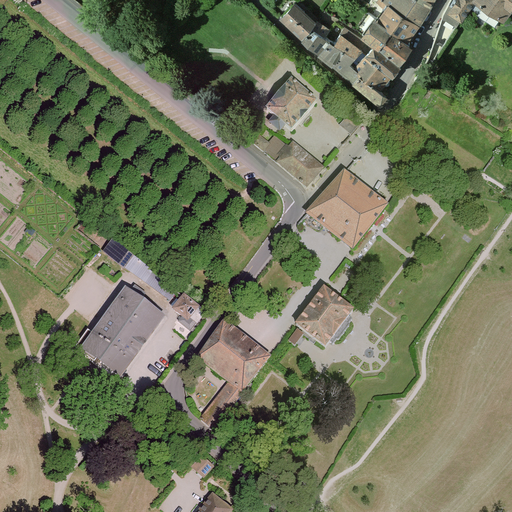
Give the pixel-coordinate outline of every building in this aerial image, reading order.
[(419,23),(430,6),(421,0),(386,0),(389,1),(419,23)] [(511,0),(457,0),(450,12),(462,21),(473,0),(475,0),(504,19),(511,7),(511,0)] [(279,16),(302,38),(316,21),(294,1),(279,16)] [(406,41),(419,23),(389,1),(377,18),(388,27),(406,41)] [(373,43),(376,45),(388,27),(377,18),(373,15),(360,34),(373,43)] [(302,38),(318,52),(328,38),(323,35),(330,28),(318,20),(316,21),(302,38)] [(343,47),(356,56),(367,42),(345,27),(334,42),(343,47)] [(406,41),(388,27),(376,45),(398,62),(409,43),(406,41)] [(334,42),(328,38),(318,52),(333,65),(343,47),(334,42)] [(390,73),(398,62),(376,45),(373,43),(366,53),(390,73)] [(333,65),(351,79),(358,70),(354,67),(349,63),(356,56),(343,47),(333,65)] [(379,88),(390,73),(366,53),(354,67),(358,70),(379,88)] [(379,88),(358,70),(351,79),(381,103),(388,95),(379,88)] [(314,103),(290,82),(278,95),(265,110),(274,118),(269,124),(278,132),(284,126),(289,131),(314,103)] [(308,187),(324,169),(294,143),(289,149),(275,137),(269,144),(260,136),(255,142),(308,187)] [(344,171),(310,214),(353,249),(388,205),(344,171)] [(177,292),(112,239),(102,251),(170,302),(177,292)] [(325,288),(297,325),(326,347),(354,311),(325,288)] [(163,316),(127,289),(93,334),(87,330),(75,348),(94,362),(96,359),(119,376),(163,316)] [(205,315),(184,297),(174,310),(188,321),(191,317),(198,323),(205,315)] [(267,355),(225,322),(200,356),(232,381),(201,419),(212,427),(267,355)] [(299,328),(291,341),(299,345),(306,333),(299,328)] [(270,386),(255,413),(275,424),(290,397),(270,386)] [(213,467),(202,457),(193,467),(204,478),(213,467)] [(213,495),(199,511),(230,511),(232,511),(213,495)]
